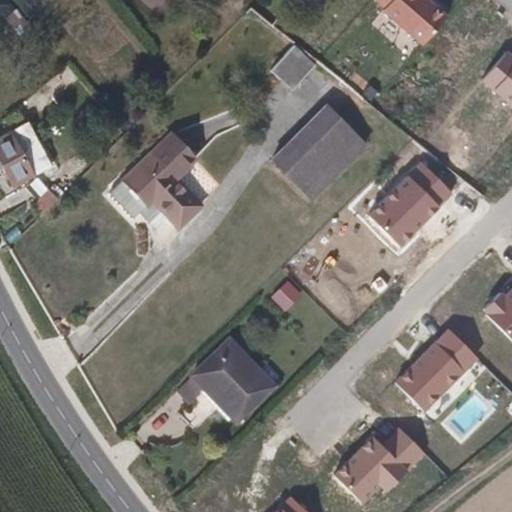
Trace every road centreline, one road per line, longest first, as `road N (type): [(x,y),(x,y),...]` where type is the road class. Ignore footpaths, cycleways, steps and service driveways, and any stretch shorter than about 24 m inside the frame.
road 1 (residential): [(511,194),(336,377),(321,417)]
road 2 (tertiary): [(0,305),(131,511)]
